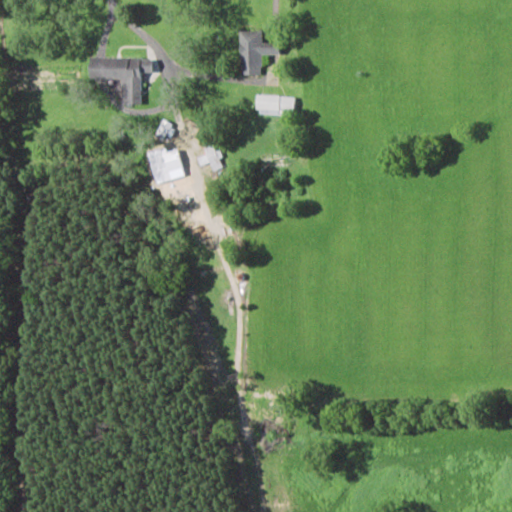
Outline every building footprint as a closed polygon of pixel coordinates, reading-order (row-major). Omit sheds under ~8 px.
[(243,30),(242,73),(263,74),(264,53),(282,54),(283,44),(264,43),(264,30),(243,30)] [(155,71),(155,57),(93,57),(93,78),(124,78),(124,102),(143,102),(143,71),(155,71)] [(296,115),(296,96),(260,94),(259,114),(296,115)] [(165,120),(158,132),(171,139),(178,127),(165,120)] [(215,169),(224,166),(221,158),(225,156),(222,148),(217,150),(214,142),(206,145),(209,153),(200,156),(203,165),(212,162),(215,169)] [(165,182),(174,179),(171,171),(185,166),(179,148),(169,151),(167,146),(150,152),(157,175),(163,173),(165,182)]
